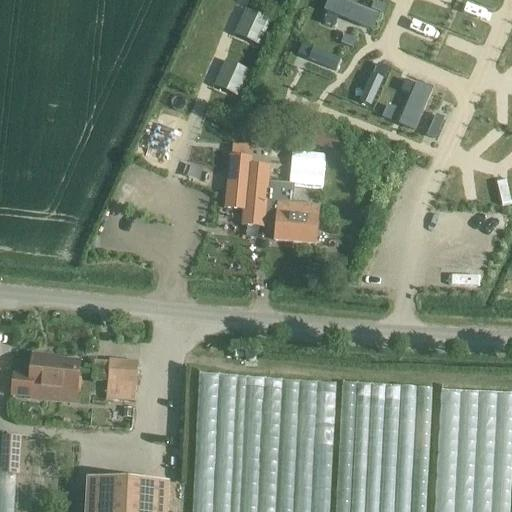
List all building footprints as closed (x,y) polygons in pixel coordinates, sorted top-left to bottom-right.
[(372,35),(378,20),(331,2),(325,17),(372,35)] [(343,66),(313,54),(308,65),(339,77),(343,66)] [(371,80),(361,107),(374,112),(385,85),(371,80)] [(416,86),(399,130),(417,137),(434,93),(416,86)] [(254,105),(250,116),(256,117),(260,119),(264,108),(260,107),(254,105)] [(331,139),(328,152),(342,155),(345,143),(331,139)] [(227,182),(225,210),(247,212),(245,227),(267,229),(267,224),(279,225),(277,242),(318,246),(321,218),(320,218),(321,209),(322,207),(275,204),(266,203),(270,169),(251,167),(252,161),(250,160),(237,159),(231,159),(230,159),(227,182)] [(33,361),(31,379),(14,377),(12,397),(30,399),(31,389),(75,393),(78,365),(33,361)] [(135,401),(138,364),(108,362),(106,399),(135,401)] [(133,421),(133,412),(124,412),(124,421),(133,421)] [(19,477),(21,439),(3,439),(1,476),(19,477)] [(167,511),(169,485),(88,481),(85,511),(167,511)]
